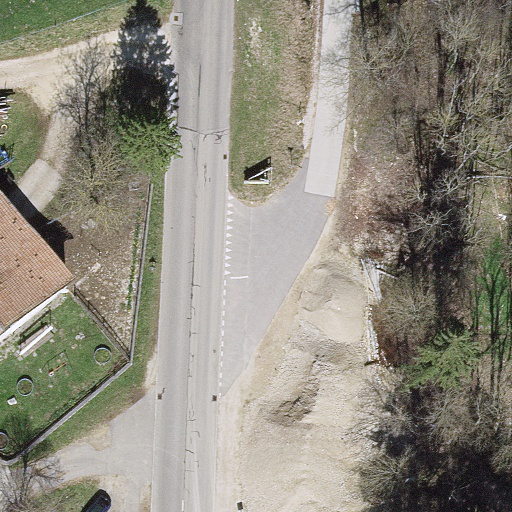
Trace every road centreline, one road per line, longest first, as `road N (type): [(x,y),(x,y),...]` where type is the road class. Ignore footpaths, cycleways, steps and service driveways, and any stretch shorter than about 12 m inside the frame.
road 1 (unclassified): [(192,277),(224,279),(258,268),(309,197),(328,125),(338,0)]
road 2 (tertiary): [(204,0),(192,277)]
road 3 (tertiary): [(192,277),(175,511)]
